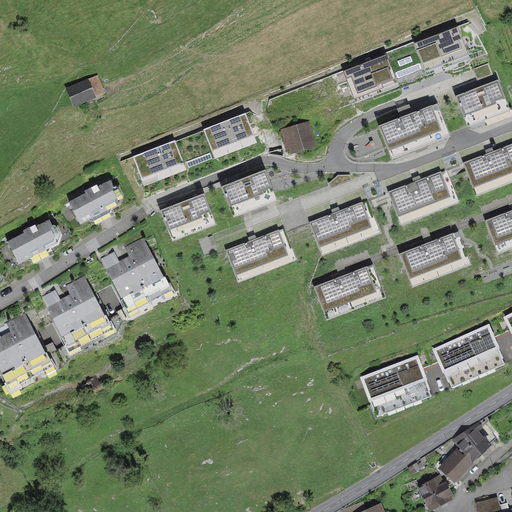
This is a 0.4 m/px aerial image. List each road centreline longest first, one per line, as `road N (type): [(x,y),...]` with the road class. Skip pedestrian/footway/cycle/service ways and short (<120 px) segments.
road 1 (track): [(2,511),(162,415),(296,351)]
road 2 (tertiary): [(511,390),(320,511)]
road 3 (residential): [(337,162),(268,159),(152,204)]
road 4 (residential): [(0,306),(144,213)]
road 5 (residential): [(467,77),(351,127),(337,145),(337,162)]
road 6 (residential): [(393,168),(247,222)]
road 7 (residential): [(511,127),(393,168)]
